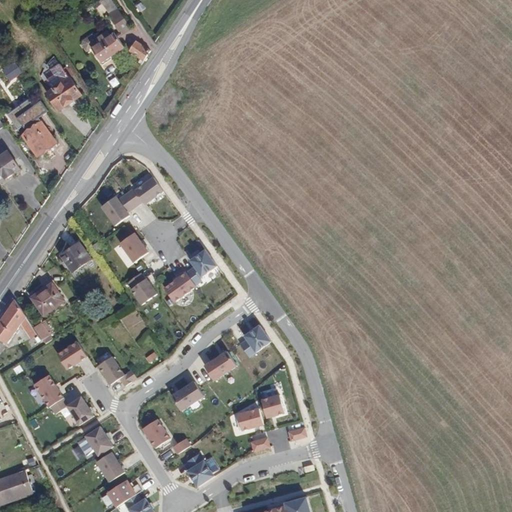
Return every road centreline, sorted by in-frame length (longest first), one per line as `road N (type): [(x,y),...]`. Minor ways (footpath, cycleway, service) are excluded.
road 1 (residential): [(265,299),(212,333),(180,370),(130,406),(128,422),(183,507)]
road 2 (tertiary): [(124,117),(0,292)]
road 3 (residential): [(331,443),(253,465),(183,507)]
road 4 (residential): [(265,299),(306,354),(331,443)]
road 5 (tertiary): [(203,0),(124,117)]
